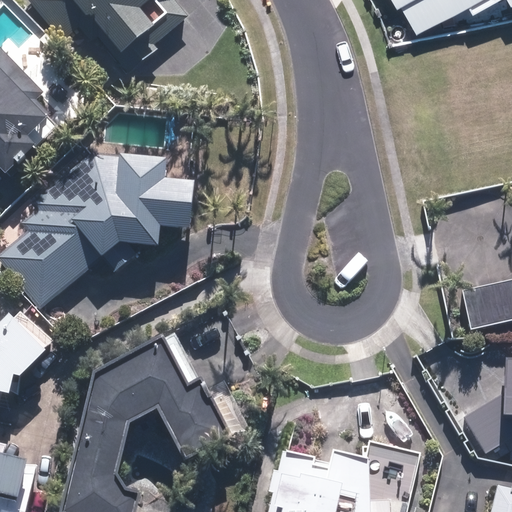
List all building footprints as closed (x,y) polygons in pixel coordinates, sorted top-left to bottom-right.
[(75,36),(118,89),(189,31),(165,1),(165,0),(13,0),(56,52),(75,36)] [(388,0),(409,36),(473,0),(388,0)] [(41,97),(0,55),(0,180),(55,127),(33,105),(41,97)] [(0,268),(37,313),(112,249),(152,254),(154,234),(181,236),(186,188),(159,185),(161,165),(39,153),(33,214),(16,228),(23,236),(0,255),(0,268)] [(511,282),(458,294),(467,334),(511,324),(511,282)] [(6,383),(12,384),(39,358),(2,321),(0,323),(0,401),(1,401),(6,383)] [(152,344),(84,379),(53,511),(129,511),(132,499),(118,496),(109,481),(121,431),(148,417),(175,469),(223,444),(193,386),(178,394),(152,344)] [(511,439),(511,389),(465,418),(488,455),(511,439)] [(360,465),(324,456),(319,475),(307,472),(309,465),(277,457),(263,511),(383,511),(383,504),(362,506),(360,465)] [(0,507),(10,509),(20,466),(0,460),(0,507)] [(511,511),(511,497),(488,492),(482,511),(511,511)]
